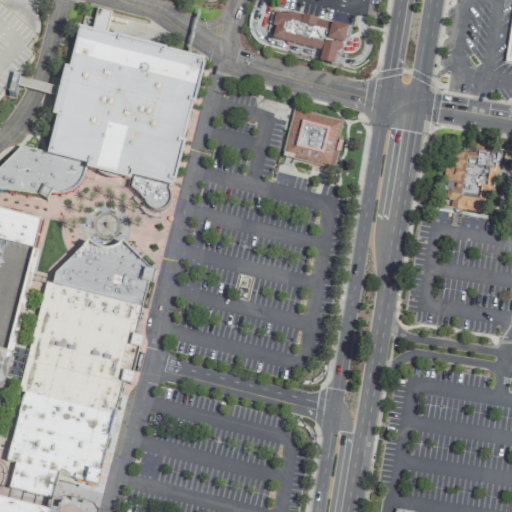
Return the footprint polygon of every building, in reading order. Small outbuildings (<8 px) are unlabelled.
[(0,93),(11,80),(33,57),(25,51),(36,39),(24,27),(0,6),(0,93)] [(272,38),(323,52),(320,64),(333,67),(343,31),(279,13),(272,38)] [(0,511),(57,511),(49,509),(49,504),(50,499),(58,476),(96,486),(121,382),(128,383),(140,337),(131,335),(145,281),(149,282),(152,270),(160,237),(166,210),(172,188),(201,61),(77,29),(66,69),(62,68),(56,92),(54,102),(50,114),(54,116),(44,152),(19,147),(0,166),(0,511)] [(277,157),(295,161),(294,166),(327,174),(339,128),(337,125),(326,122),(327,120),(289,110),(277,157)] [(439,208),(489,216),(499,152),(449,144),(439,208)]
